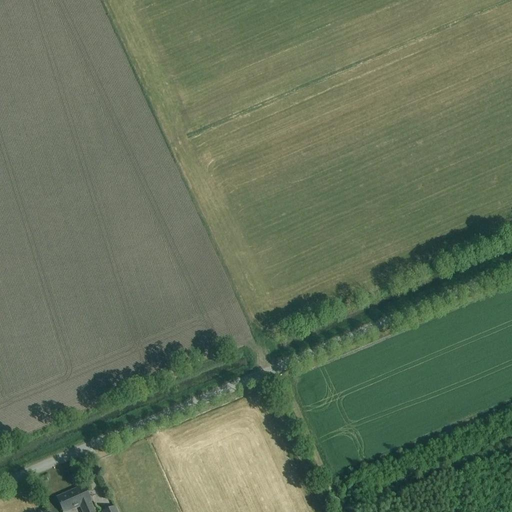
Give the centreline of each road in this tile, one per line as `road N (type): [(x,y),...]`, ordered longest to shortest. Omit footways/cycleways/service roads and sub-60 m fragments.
road 1 (unclassified): [(511,269),(0,484)]
road 2 (track): [(323,511),(261,375)]
